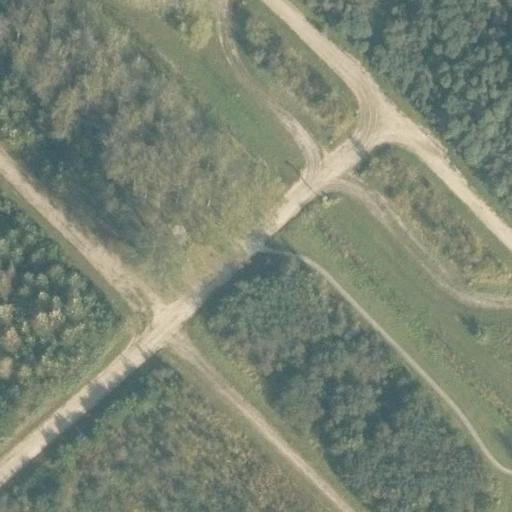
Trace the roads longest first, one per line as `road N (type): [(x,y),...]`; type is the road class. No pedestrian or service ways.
road 1 (track): [(266,0),(383,124),(0,476)]
road 2 (track): [(346,511),(107,257),(0,157)]
road 3 (track): [(383,124),(511,254)]
